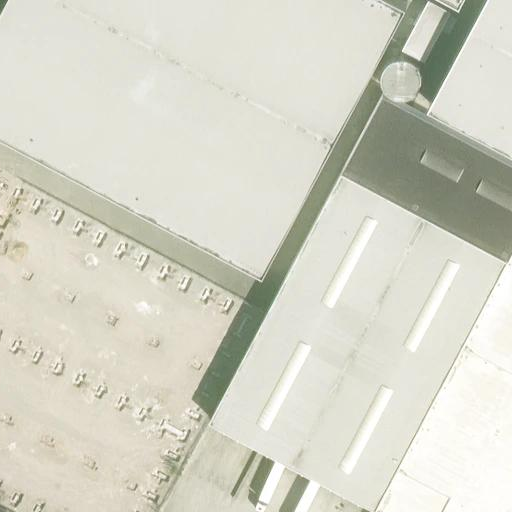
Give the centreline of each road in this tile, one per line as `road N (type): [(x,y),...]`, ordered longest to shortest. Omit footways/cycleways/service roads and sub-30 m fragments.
road 1 (unknown): [(122,511),(173,450),(196,371),(181,350),(113,305)]
road 2 (unknown): [(0,311),(13,318),(49,311),(69,296),(87,261),(70,223),(0,178)]
